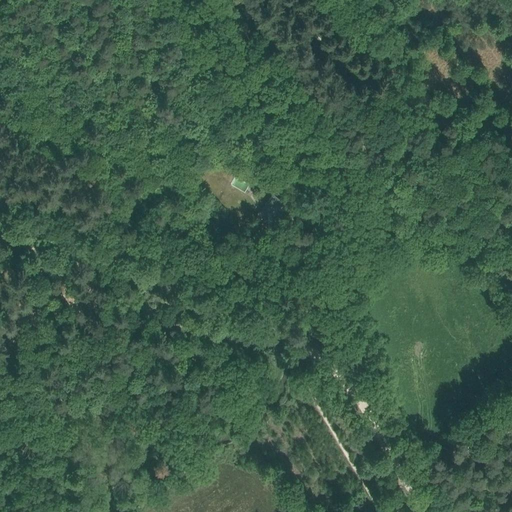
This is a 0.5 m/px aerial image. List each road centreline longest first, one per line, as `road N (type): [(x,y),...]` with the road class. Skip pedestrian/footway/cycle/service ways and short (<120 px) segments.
road 1 (track): [(0,44),(261,169)]
road 2 (track): [(171,283),(0,203)]
road 3 (track): [(419,511),(355,393),(322,359)]
road 4 (track): [(287,336),(171,283)]
